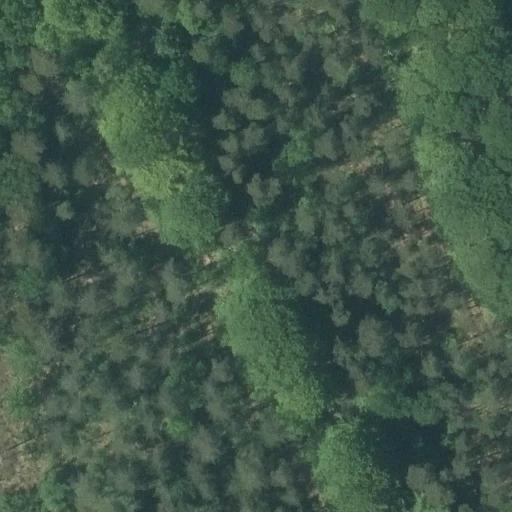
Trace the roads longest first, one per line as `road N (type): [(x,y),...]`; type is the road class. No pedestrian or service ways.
road 1 (unknown): [(427,511),(120,0)]
road 2 (track): [(431,0),(511,198)]
